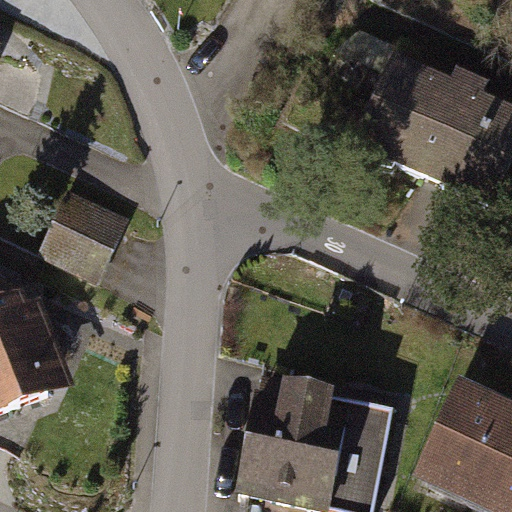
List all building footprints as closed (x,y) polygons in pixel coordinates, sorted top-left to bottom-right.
[(453,99),(396,74),(365,143),(401,159),(397,169),(490,211),(511,162),(511,125),(475,109),(481,95),(459,85),(453,99)] [(127,225),(69,199),(42,260),(99,286),(127,225)] [(0,425),(76,395),(42,312),(35,314),(30,302),(0,288),(0,425)] [(285,417),(256,412),(241,503),(248,504),(295,511),(376,511),(393,416),(288,399),(285,417)] [(511,511),(511,429),(466,409),(434,479),(507,511),(511,511)]
